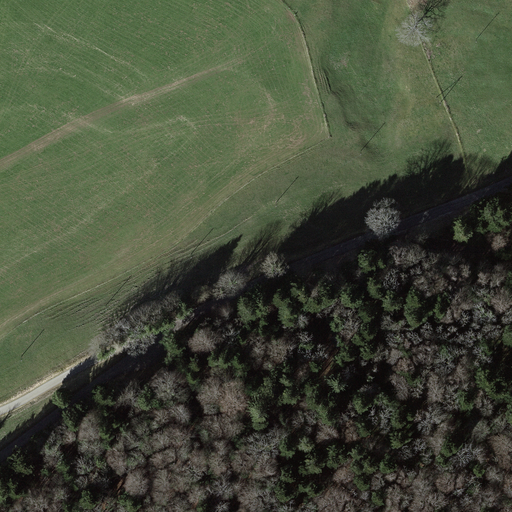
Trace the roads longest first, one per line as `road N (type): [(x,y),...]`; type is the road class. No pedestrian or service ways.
road 1 (unclassified): [(511,177),(168,325),(0,455)]
road 2 (track): [(0,411),(89,361),(152,339)]
road 3 (track): [(395,227),(435,244),(511,249)]
